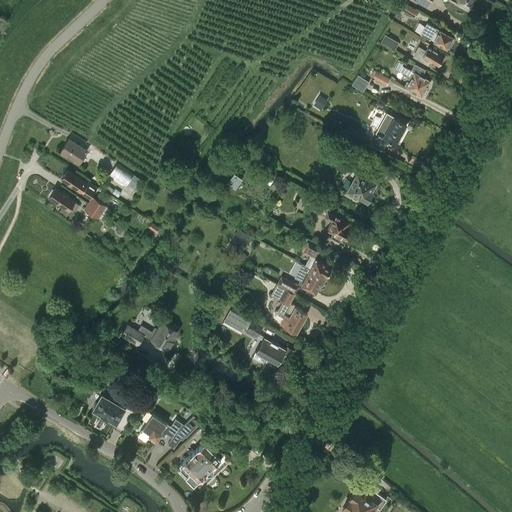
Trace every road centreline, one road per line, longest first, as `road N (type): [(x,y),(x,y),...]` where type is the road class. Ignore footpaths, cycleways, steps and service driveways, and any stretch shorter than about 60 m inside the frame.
road 1 (residential): [(264,498),(511,53)]
road 2 (tertiary): [(181,511),(159,481),(7,385),(0,396)]
road 3 (residential): [(0,151),(33,73),(104,0)]
